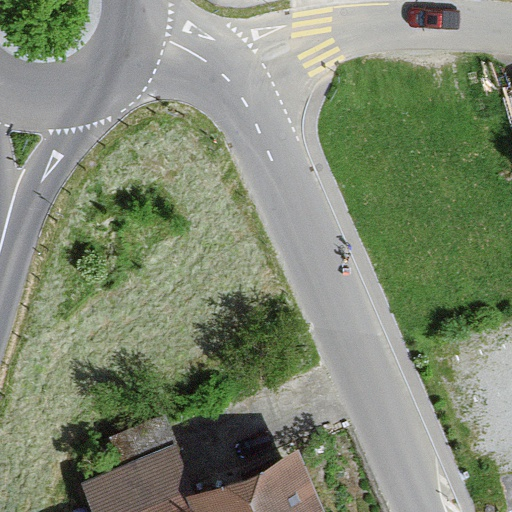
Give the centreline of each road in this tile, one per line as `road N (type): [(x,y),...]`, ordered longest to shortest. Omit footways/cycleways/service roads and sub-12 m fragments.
road 1 (residential): [(225,77),(272,156),(422,511)]
road 2 (residential): [(225,77),(318,37),(389,23),(511,34)]
road 3 (secondary): [(0,262),(51,162),(66,96)]
